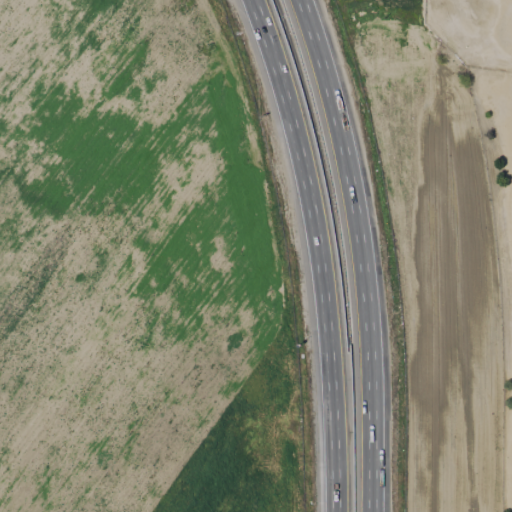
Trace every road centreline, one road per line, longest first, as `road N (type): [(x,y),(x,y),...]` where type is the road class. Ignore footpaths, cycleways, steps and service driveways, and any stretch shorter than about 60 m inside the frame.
road 1 (motorway): [(375,511),(364,251),(339,120),(300,0)]
road 2 (motorway): [(258,0),(319,238),(338,511)]
